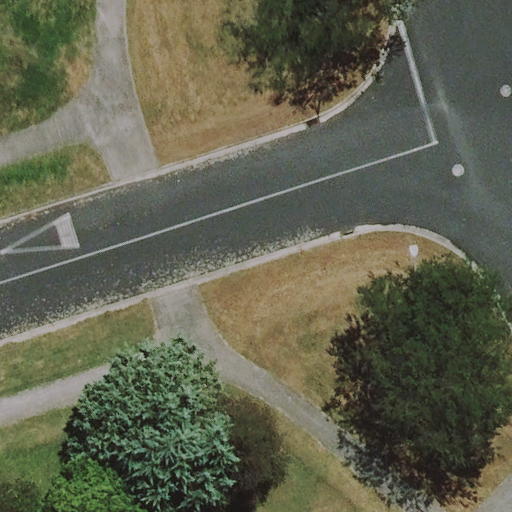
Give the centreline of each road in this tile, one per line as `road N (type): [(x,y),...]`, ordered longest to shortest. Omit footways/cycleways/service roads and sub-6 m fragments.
road 1 (residential): [(0,287),(511,123)]
road 2 (residential): [(511,123),(481,0)]
